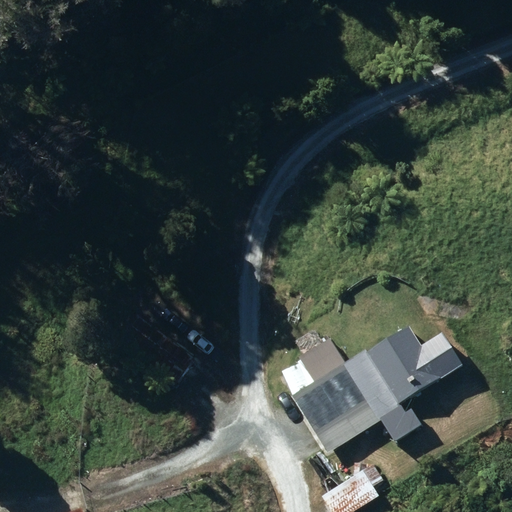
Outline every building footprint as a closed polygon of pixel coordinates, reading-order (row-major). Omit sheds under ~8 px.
[(138,317),(116,347),(174,391),(196,360),(138,317)] [(289,347),(298,363),(279,375),(294,400),(288,404),(324,459),(377,424),(393,448),(421,430),(406,406),(465,368),(442,331),(421,344),(409,326),(344,368),(328,343),(321,348),(311,333),(289,347)] [(124,370),(78,391),(97,431),(143,410),(124,370)] [(320,499),(328,511),(356,511),(386,494),(370,468),(320,499)] [(283,511),(281,472),(225,476),(227,511),(283,511)]
